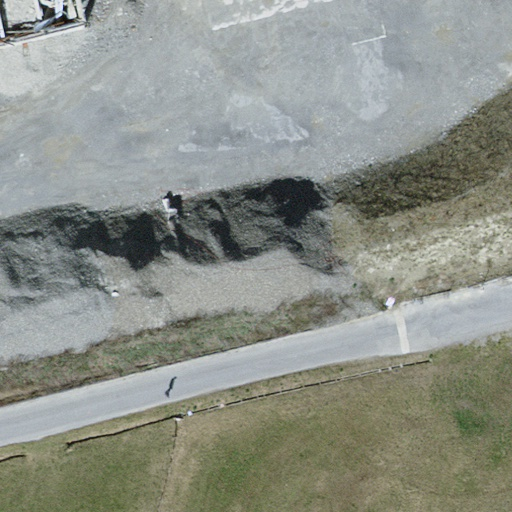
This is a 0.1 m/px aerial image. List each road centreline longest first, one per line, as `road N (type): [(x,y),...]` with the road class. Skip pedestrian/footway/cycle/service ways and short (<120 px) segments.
road 1 (track): [(511,2),(257,123),(0,181)]
road 2 (unclassified): [(511,302),(0,435)]
